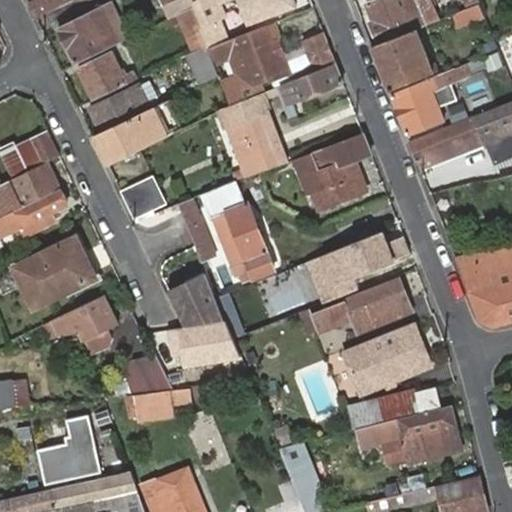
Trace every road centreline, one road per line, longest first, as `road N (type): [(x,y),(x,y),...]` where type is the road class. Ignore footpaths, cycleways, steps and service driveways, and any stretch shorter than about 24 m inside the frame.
road 1 (residential): [(330,0),(469,354)]
road 2 (residential): [(38,67),(131,256)]
road 3 (residential): [(469,354),(510,511)]
